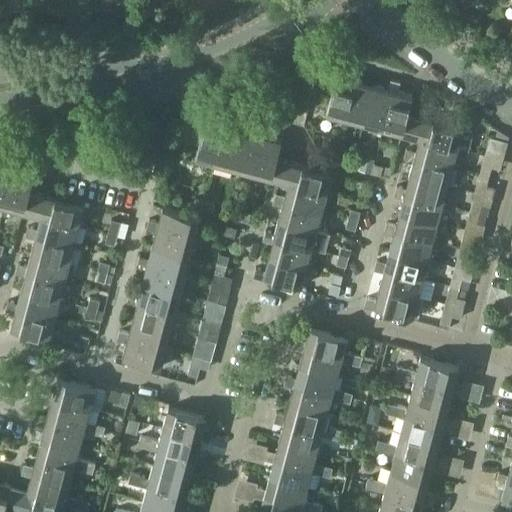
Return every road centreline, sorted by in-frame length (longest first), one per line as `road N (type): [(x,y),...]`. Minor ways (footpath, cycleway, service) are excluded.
road 1 (tertiary): [(0,101),(180,81),(267,55),(343,0)]
road 2 (tertiary): [(304,0),(262,28),(170,60),(0,76)]
road 3 (residential): [(100,372),(149,189),(60,165)]
road 4 (residential): [(464,348),(511,172)]
road 5 (residential): [(463,503),(496,377),(492,357),(464,348)]
road 6 (residential): [(511,101),(440,62),(368,0)]
road 7 (residential): [(355,319),(392,183)]
road 8 (residential): [(225,511),(251,414),(214,404)]
